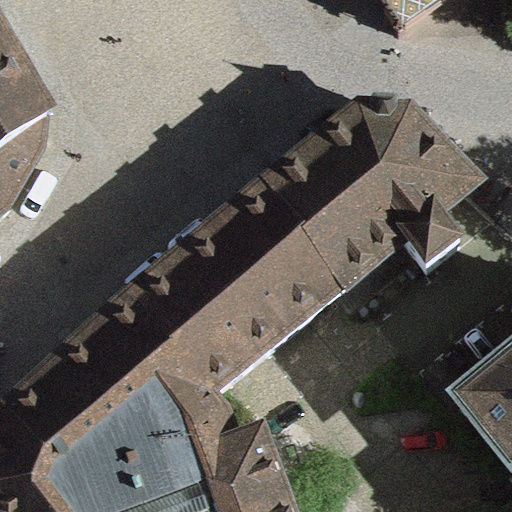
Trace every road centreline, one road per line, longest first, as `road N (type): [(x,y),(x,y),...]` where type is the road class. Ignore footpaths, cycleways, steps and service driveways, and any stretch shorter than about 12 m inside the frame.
road 1 (residential): [(0,323),(112,215),(305,62)]
road 2 (residential): [(511,100),(305,62)]
